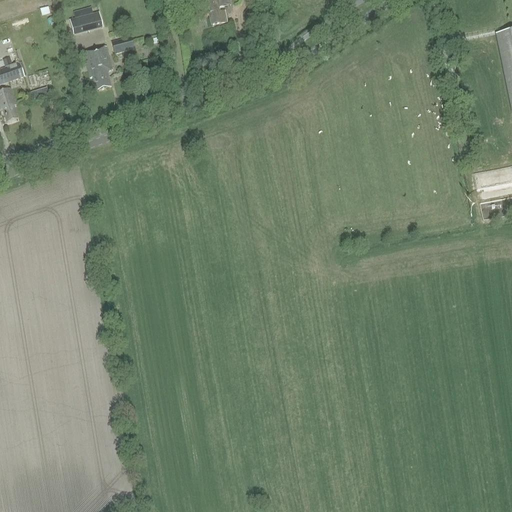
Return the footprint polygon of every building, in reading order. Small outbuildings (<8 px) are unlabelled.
[(219,8),(231,6),(229,0),(199,0),(203,16),(209,15),(211,26),(227,23),(225,12),(220,13),(219,8)] [(69,21),(74,36),(103,29),(99,14),(93,15),(91,9),(78,12),(80,19),(69,21)] [(511,31),(495,35),(511,114),(511,113),(511,31)] [(115,55),(135,50),(131,38),(111,43),(115,55)] [(90,80),(92,79),(96,93),(111,88),(107,73),(112,71),(106,48),(83,54),(90,80)] [(10,58),(2,61),(5,68),(12,66),(10,58)] [(19,64),(0,70),(0,86),(24,78),(19,64)] [(40,72),(42,80),(52,78),(50,70),(40,72)] [(47,89),(40,91),(43,98),(49,96),(47,89)] [(7,123),(18,119),(14,107),(16,106),(11,90),(0,93),(0,110),(0,112),(3,111),(7,123)] [(494,171),(482,173),(484,185),(496,184),(494,171)]
